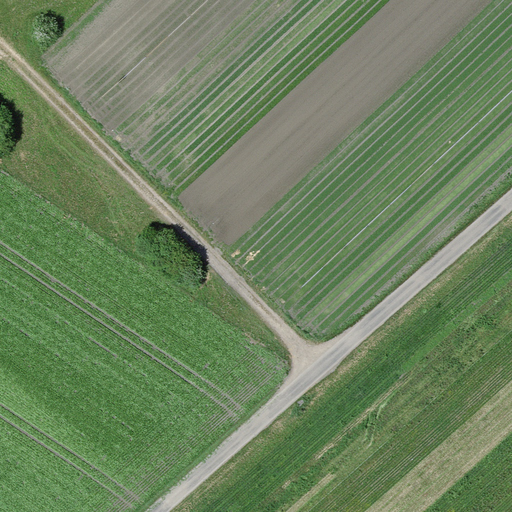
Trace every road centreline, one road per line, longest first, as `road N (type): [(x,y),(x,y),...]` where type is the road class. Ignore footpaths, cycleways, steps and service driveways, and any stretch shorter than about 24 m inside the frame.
road 1 (unclassified): [(511,193),(158,511)]
road 2 (track): [(0,47),(316,371)]
